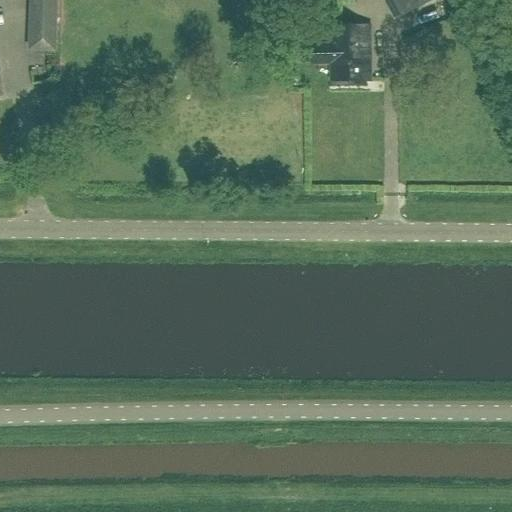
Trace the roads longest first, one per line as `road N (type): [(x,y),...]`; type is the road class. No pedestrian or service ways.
road 1 (tertiary): [(511,231),(0,225)]
road 2 (tertiary): [(0,418),(511,412)]
